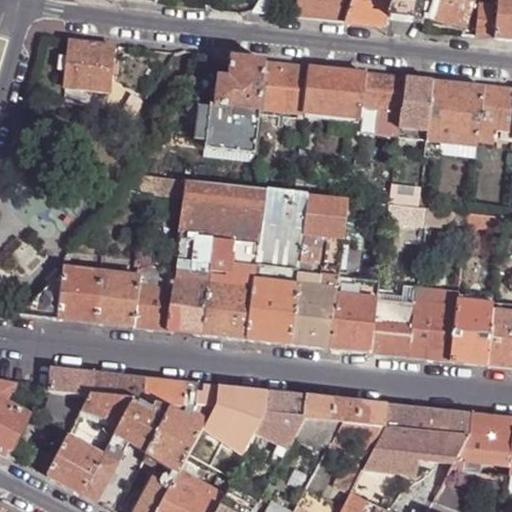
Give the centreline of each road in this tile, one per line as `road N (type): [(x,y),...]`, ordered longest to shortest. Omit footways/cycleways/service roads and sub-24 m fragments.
road 1 (residential): [(0,341),(511,395)]
road 2 (residential): [(25,6),(511,63)]
